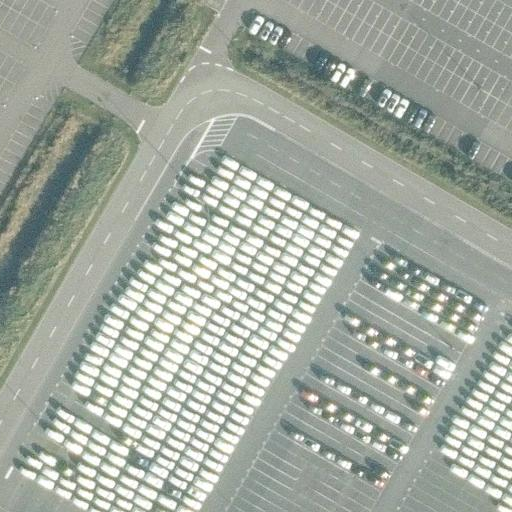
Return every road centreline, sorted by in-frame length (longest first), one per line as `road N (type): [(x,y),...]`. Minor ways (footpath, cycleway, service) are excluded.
road 1 (residential): [(167,132),(200,80),(224,79),(511,245)]
road 2 (unclassified): [(0,424),(167,132)]
